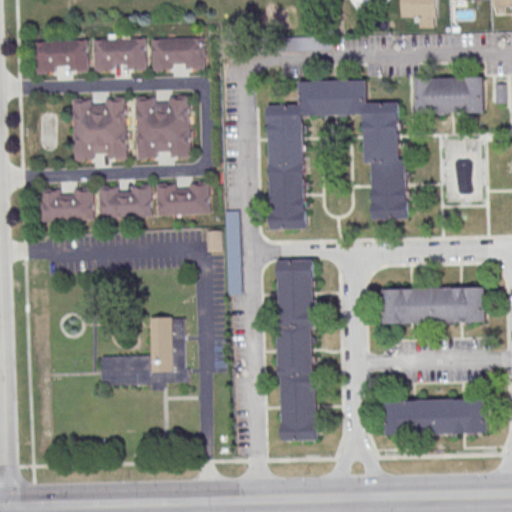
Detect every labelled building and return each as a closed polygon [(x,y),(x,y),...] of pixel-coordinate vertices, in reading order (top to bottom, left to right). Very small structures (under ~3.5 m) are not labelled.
[(403,0),(403,17),(438,17),(438,0),(403,0)] [(332,36),(234,39),(235,53),(332,51),(332,36)] [(96,40),(147,38),(148,70),(130,70),(130,65),(116,65),(116,71),(97,72),(96,40)] [(154,39),(205,38),(206,69),(188,70),(188,64),(174,65),(174,71),(155,72),(154,39)] [(38,42),(90,40),(91,72),(72,72),(72,67),(58,67),(59,73),(39,74),(38,42)] [(418,79),(486,78),(487,113),(419,114),(418,79)] [(302,82),(369,81),(369,103),(401,102),(403,160),(410,160),(411,220),(376,221),(375,164),(368,164),(367,115),(307,117),(309,230),(274,231),(271,106),(303,106),(302,82)] [(507,84),(496,84),(496,102),(507,102),(507,84)] [(138,98),(140,159),(159,159),(159,153),(173,152),(173,159),(192,158),(190,97),(171,98),(171,103),(158,103),(157,98),(138,98)] [(75,100),(77,162),(96,161),(96,155),(110,154),(110,161),(129,160),(127,99),(107,100),(108,105),(95,106),(94,100),(75,100)] [(161,217),(212,215),(211,183),(193,184),(193,189),(179,190),(179,184),(160,184),(161,217)] [(103,220),(154,218),(153,186),(134,187),(135,192),(121,193),(121,187),(101,187),(103,220)] [(44,222),(95,220),(94,189),(76,189),(76,195),(62,195),(62,189),(43,190),(44,222)] [(229,211),(241,211),(244,295),(232,295),(229,211)] [(208,231),(224,231),(224,252),(209,252),(208,231)] [(280,260),(282,441),(319,441),(317,259),(280,260)] [(385,324),(489,323),(489,287),(385,288),(385,324)] [(152,319),(187,319),(188,369),(191,369),(192,383),(168,383),(168,391),(155,391),(155,385),(104,386),(103,357),(153,355),(152,319)] [(490,398),(386,399),(386,435),(490,434),(490,398)]
